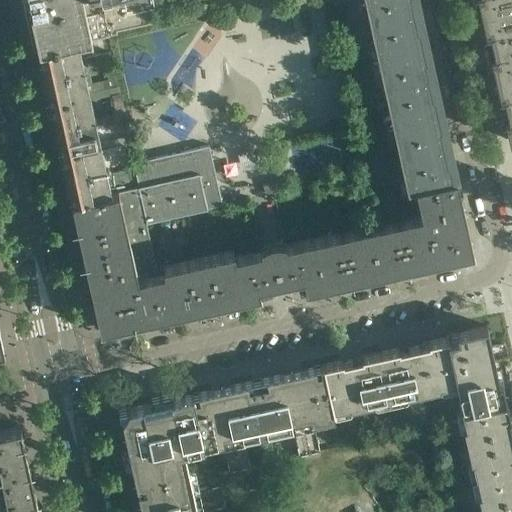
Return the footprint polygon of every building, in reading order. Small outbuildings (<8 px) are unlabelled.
[(100,0),(50,0),(29,5),(39,48),(38,48),(39,50),(74,42),(74,43),(108,36),(100,0)] [(153,0),(100,0),(108,36),(117,34),(117,31),(153,23),(150,10),(155,9),(153,0)] [(418,12),(416,4),(418,3),(417,0),(370,0),(381,51),(426,41),(420,12),(418,12)] [(511,5),(511,0),(477,0),(480,12),(511,5)] [(511,38),(511,5),(480,12),(484,30),(488,29),(491,43),(511,38)] [(511,71),(511,38),(491,43),(494,57),(491,58),(495,76),(511,71)] [(441,109),(435,79),(433,79),(431,71),(433,71),(426,41),(381,51),(396,119),(441,109)] [(85,75),(83,67),(81,58),(78,59),(74,43),(74,42),(39,50),(50,100),(85,92),(81,76),(85,75)] [(511,106),(511,71),(495,76),(498,94),(502,93),(506,108),(511,106)] [(96,125),(92,108),(89,109),(85,92),(50,100),(61,150),(96,142),(92,126),(96,125)] [(454,166),(450,146),(448,147),(446,138),(448,138),(441,109),(396,119),(411,187),(416,186),(419,185),(456,177),(455,172),(457,172),(457,171),(456,171),(454,166)] [(107,175),(105,166),(136,160),(133,149),(119,152),(103,158),(99,159),(96,142),(61,150),(72,200),(107,192),(103,176),(107,175)] [(223,204),(209,145),(133,161),(138,185),(144,213),(146,221),(223,204)] [(473,252),(456,177),(419,185),(416,186),(422,214),(429,212),(439,259),(473,252)] [(144,213),(138,185),(107,192),(72,200),(78,227),(144,213)] [(439,259),(429,212),(422,214),(372,225),(382,272),(439,259)] [(151,243),(146,221),(144,213),(78,227),(85,258),(151,243)] [(382,272),(372,225),(315,237),(325,285),(382,272)] [(325,285),(315,237),(285,244),(284,240),(281,240),(278,239),(274,240),(272,240),(269,241),(267,242),(264,243),(260,245),(261,249),(234,255),(244,297),(293,286),(294,291),(325,285)] [(176,312),(166,264),(152,267),(150,259),(154,258),(151,243),(85,258),(100,329),(176,312)] [(244,297),(234,255),(233,249),(166,264),(176,312),(204,306),(202,299),(212,297),(213,304),(244,297)] [(506,369),(505,365),(510,364),(505,345),(505,344),(504,343),(503,343),(502,342),(491,345),(487,326),(446,335),(447,337),(456,381),(458,390),(457,391),(462,410),(506,400),(502,383),(503,382),(501,370),(506,369)] [(456,381),(447,337),(428,341),(429,343),(409,347),(399,349),(399,348),(381,352),(391,396),(406,392),(407,395),(440,387),(440,385),(456,381)] [(392,402),(391,396),(381,352),(361,356),(363,362),(354,364),(353,360),(343,362),(342,360),(323,365),(333,411),(335,410),(335,408),(350,405),(351,407),(377,401),(378,405),(392,402)] [(333,411),(323,365),(321,365),(321,366),(252,381),(258,407),(267,405),(273,431),(293,427),(299,454),(319,450),(313,422),(334,417),(333,411)] [(197,511),(225,505),(221,484),(192,491),(184,451),(223,442),(229,471),(250,466),(244,437),(273,431),(267,405),(258,407),(252,381),(120,410),(142,511),(197,511)] [(511,434),(511,429),(509,419),(510,419),(506,400),(462,410),(465,427),(463,427),(470,461),(473,460),(476,477),(511,468),(511,434)] [(0,491),(33,484),(20,427),(0,431),(0,491)] [(511,511),(511,468),(476,477),(480,493),(478,494),(481,511),(511,511)] [(39,511),(33,484),(0,491),(0,511),(39,511)]
